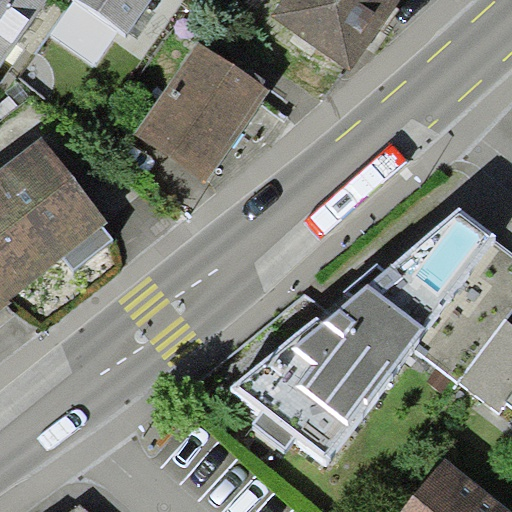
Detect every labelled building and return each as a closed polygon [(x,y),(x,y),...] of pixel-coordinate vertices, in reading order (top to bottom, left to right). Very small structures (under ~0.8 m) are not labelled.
[(0,0),(0,75),(48,0),(0,0)] [(73,0),(71,3),(128,42),(156,0),(73,0)] [(352,75),(401,0),(288,0),(273,24),(306,45),(352,75)] [(205,189),(270,99),(241,79),(198,48),(133,138),(205,189)] [(0,315),(105,232),(39,149),(0,180),(0,315)] [(511,316),(511,261),(460,223),(351,314),(326,334),(317,328),(235,396),(326,465),(416,353),(459,385),(509,320),(511,316)] [(511,322),(509,320),(459,385),(500,417),(509,405),(511,407),(511,322)] [(497,511),(445,467),(407,511),(497,511)]
